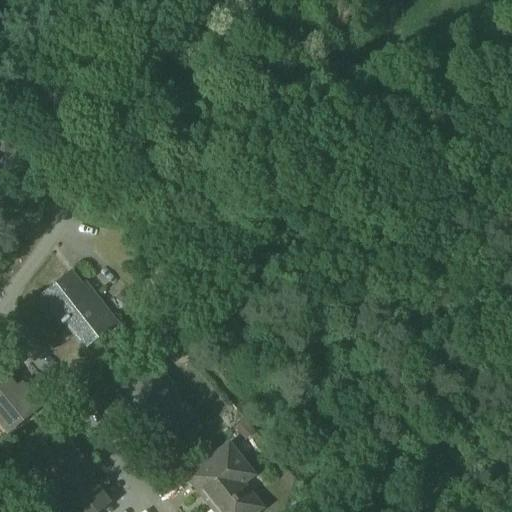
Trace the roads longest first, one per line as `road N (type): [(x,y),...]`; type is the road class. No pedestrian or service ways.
road 1 (unclassified): [(0,314),(156,511)]
road 2 (unclassified): [(0,299),(63,196)]
